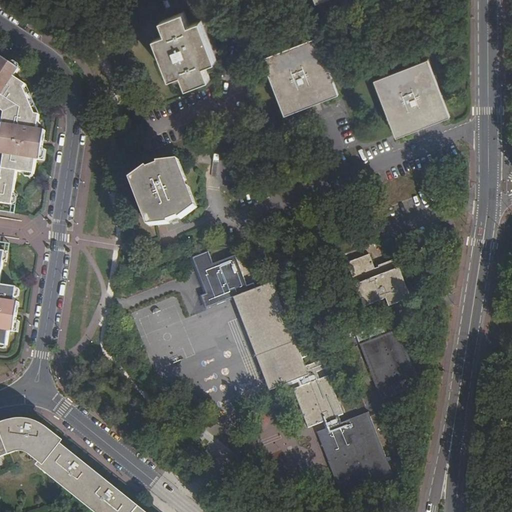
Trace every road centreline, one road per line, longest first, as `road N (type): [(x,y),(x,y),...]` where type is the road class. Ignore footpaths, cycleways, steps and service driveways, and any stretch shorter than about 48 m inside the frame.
road 1 (residential): [(243,0),(214,182),(216,205),(227,217),(259,214),(488,129)]
road 2 (residential): [(0,23),(55,63),(74,100),(36,388)]
road 3 (residential): [(36,388),(191,511)]
road 4 (tertiary): [(457,401),(487,206)]
road 5 (tertiary): [(488,129),(488,0)]
